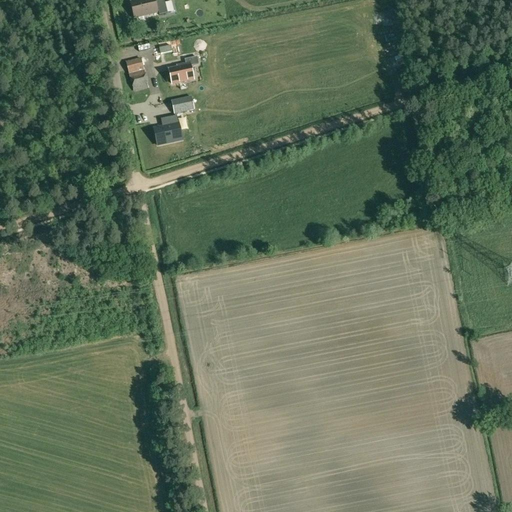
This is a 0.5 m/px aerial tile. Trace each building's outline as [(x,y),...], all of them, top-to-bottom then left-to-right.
[(142,0),(131,3),(134,19),(159,13),(159,15),(167,13),(164,0),(142,0)] [(186,67),(168,70),(171,84),(193,80),(190,66),(198,64),(197,58),(189,60),(185,61),(186,67)] [(141,59),(126,63),(129,74),(130,74),(135,92),(148,88),(141,59)] [(192,97),(172,101),(175,114),(195,109),(192,97)] [(166,125),(154,128),(157,144),(182,139),(177,114),(165,117),(166,125)]
